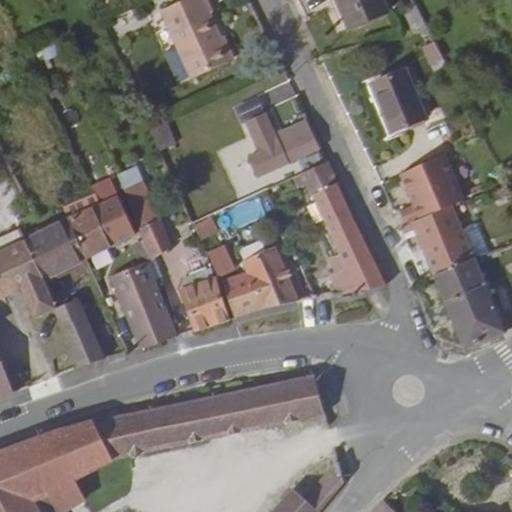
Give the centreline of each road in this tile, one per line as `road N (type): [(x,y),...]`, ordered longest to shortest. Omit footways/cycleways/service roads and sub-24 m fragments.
road 1 (tertiary): [(0,433),(149,373),(305,340),(339,350),(407,391)]
road 2 (residential): [(269,0),(399,283),(407,391)]
road 3 (unclassified): [(342,511),(402,446),(407,391)]
